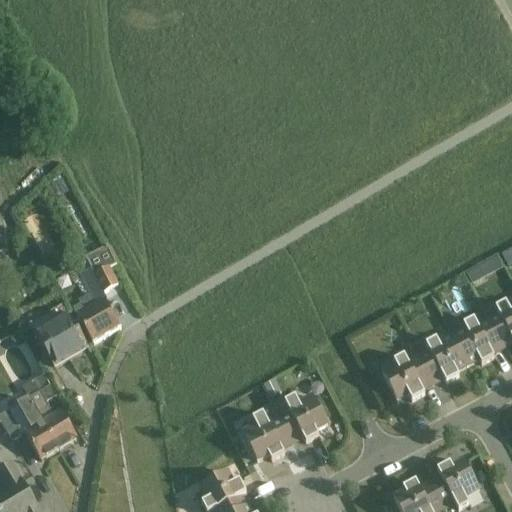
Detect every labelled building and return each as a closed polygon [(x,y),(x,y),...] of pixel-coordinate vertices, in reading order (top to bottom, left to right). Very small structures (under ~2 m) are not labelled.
[(34,162),(7,181),(17,197),(45,177),(34,162)] [(0,249),(2,248),(0,238),(8,234),(11,241),(20,236),(8,214),(15,209),(0,181),(0,249)] [(104,299),(106,298),(118,292),(109,275),(116,271),(107,254),(85,265),(91,276),(104,299)] [(511,273),(487,279),(491,300),(511,296),(511,273)] [(104,299),(91,276),(80,282),(90,301),(97,312),(105,307),(110,304),(106,298),(104,299)] [(97,312),(90,301),(79,307),(81,311),(73,316),(93,352),(121,335),(105,307),(97,312)] [(511,351),(511,303),(479,320),(499,359),(511,351)] [(64,312),(30,332),(55,376),(89,357),(64,312)] [(464,377),(499,359),(479,320),(444,338),(464,377)] [(464,377),(444,338),(409,356),(428,395),(464,377)] [(391,414),(428,395),(409,356),(372,375),(391,414)] [(30,405),(60,457),(79,446),(61,418),(55,422),(46,409),(57,402),(44,380),(22,393),(30,405)] [(290,456),(328,437),(307,395),(270,413),(290,456)] [(30,405),(0,422),(0,426),(2,429),(13,448),(25,440),(41,469),(60,457),(30,405)] [(290,456),(270,413),(232,432),(253,474),(290,456)] [(434,511),(465,511),(480,504),(456,462),(419,484),(434,511)] [(0,483),(6,493),(0,496),(0,511),(36,511),(11,471),(0,477),(0,483)] [(195,511),(241,511),(246,509),(227,472),(186,493),(195,511)] [(434,511),(419,484),(383,504),(387,511),(434,511)]
